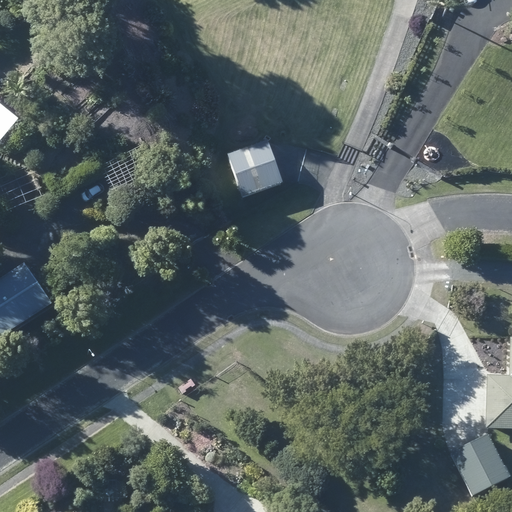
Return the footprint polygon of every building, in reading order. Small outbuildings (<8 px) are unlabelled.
[(132,127),(115,109),(94,129),(110,147),(132,127)] [(284,185),(269,145),(267,143),(229,157),(246,202),(284,187),(284,185)] [(161,182),(146,149),(101,171),(116,203),(161,182)] [(42,202),(39,195),(29,171),(23,174),(0,183),(0,191),(10,216),(23,210),(34,206),(42,202)] [(511,337),(510,377),(489,376),(488,429),(511,429),(511,337)] [(190,379),(180,387),(184,393),(186,391),(185,390),(191,385),(193,387),(195,385),(190,379)] [(509,477),(487,435),(452,454),(473,496),(509,477)]
